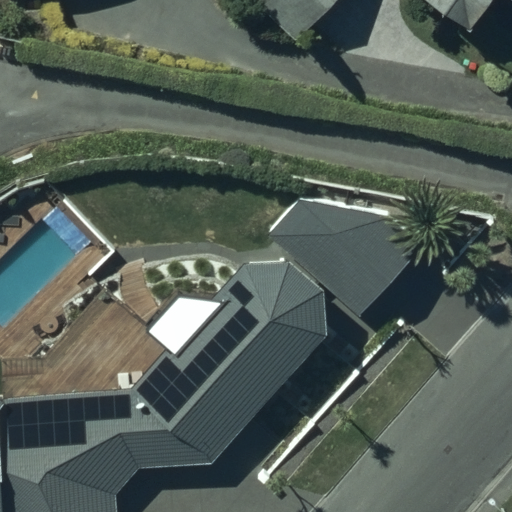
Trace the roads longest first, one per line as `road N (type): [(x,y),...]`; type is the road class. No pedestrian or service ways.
road 1 (residential): [(33,100),(125,106),(511,181)]
road 2 (residential): [(511,392),(407,511)]
